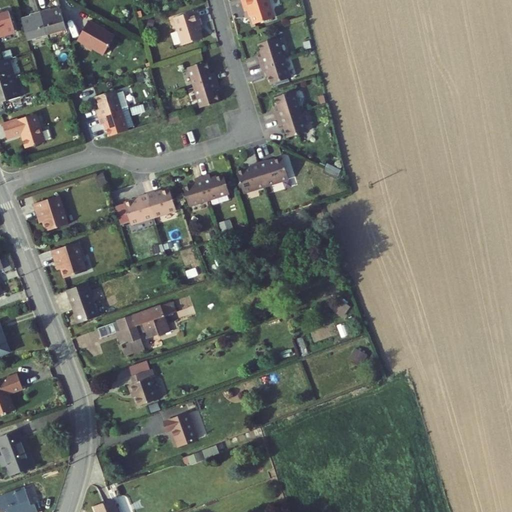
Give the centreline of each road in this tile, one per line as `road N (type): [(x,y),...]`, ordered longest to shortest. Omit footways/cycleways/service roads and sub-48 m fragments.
road 1 (residential): [(0,184),(101,154),(153,165),(254,132),(215,0)]
road 2 (tertiary): [(67,511),(82,462),(80,401),(0,190)]
